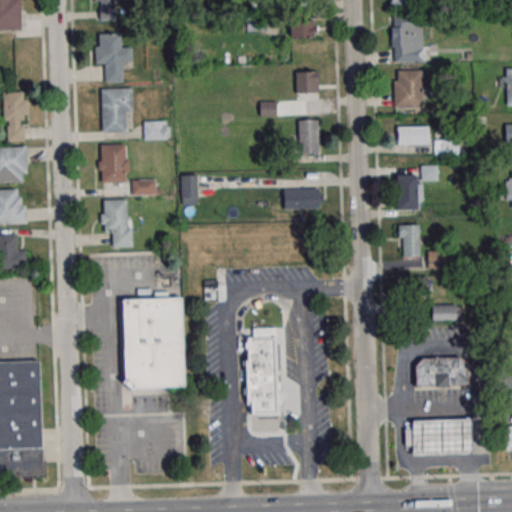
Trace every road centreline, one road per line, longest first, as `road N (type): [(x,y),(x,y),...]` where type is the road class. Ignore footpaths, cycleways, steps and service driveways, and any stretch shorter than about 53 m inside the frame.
road 1 (residential): [(72,511),(55,0)]
road 2 (residential): [(369,509),(352,0)]
road 3 (trunk): [(511,504),(282,511)]
